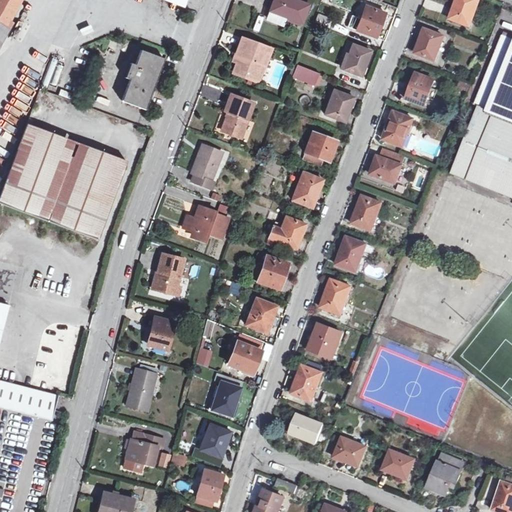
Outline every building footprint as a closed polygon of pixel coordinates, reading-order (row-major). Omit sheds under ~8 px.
[(9,25),(23,0),(0,0),(0,47),(12,27),(9,25)] [(298,0),(275,0),(271,10),(287,16),(304,23),(311,5),(298,0)] [(476,12),(480,0),(458,0),(451,18),(469,25),(474,11),(476,12)] [(361,21),(358,29),(377,37),(387,13),(370,6),(367,13),(363,22),(361,21)] [(284,25),(287,16),(271,10),(268,19),(284,25)] [(318,13),(314,23),(325,27),(329,17),(318,13)] [(349,26),(355,28),(359,17),(354,15),(349,26)] [(443,44),(446,36),(427,28),(417,53),(434,60),(441,43),(443,44)] [(478,53),(481,43),(455,35),(451,48),(464,52),(465,49),(478,53)] [(511,38),(504,35),(476,105),(479,105),(452,172),(511,196),(511,38)] [(236,72),(256,80),(259,73),(263,75),(269,57),(274,59),(278,48),(273,46),(272,49),(245,38),(238,54),(242,56),(240,63),(236,72)] [(355,44),(345,69),(363,76),(372,51),(355,44)] [(143,50),(137,65),(132,63),(127,77),(131,79),(123,100),(147,109),(166,59),(143,50)] [(299,65),(294,77),(316,85),(320,73),(299,65)] [(426,105),(429,97),(432,90),(436,79),(419,72),(415,83),(411,82),(405,97),(426,105)] [(461,81),(459,87),(469,91),(471,85),(461,81)] [(438,92),(432,90),(429,97),(435,100),(438,92)] [(338,91),(332,107),(329,106),(326,114),(345,122),(355,97),(338,91)] [(233,95),(227,111),(230,112),(223,130),(242,137),(255,103),(233,95)] [(384,139),(402,145),(407,131),(410,132),(415,118),(395,111),(384,139)] [(20,124),(0,192),(0,206),(101,236),(125,155),(20,124)] [(407,131),(402,145),(409,148),(414,134),(410,132),(407,131)] [(306,152),(307,153),(324,159),(331,162),(337,144),(322,138),(322,135),(314,132),(306,152)] [(443,145),(421,137),(417,149),(438,157),(443,145)] [(213,179),(215,175),(224,152),(204,144),(194,172),(197,173),(194,180),(213,188),(216,180),(213,179)] [(321,165),(324,159),(307,153),(305,159),(321,165)] [(379,156),(372,174),(397,183),(404,165),(379,156)] [(307,172),(301,187),(298,186),(293,199),(313,207),(324,179),(307,172)] [(376,215),(378,216),(383,203),(364,195),(353,223),(369,229),(371,229),(376,215)] [(206,241),(209,233),(223,238),(230,218),(216,213),(217,210),(201,205),(198,214),(200,215),(199,218),(189,215),(184,227),(199,232),(197,237),(206,241)] [(281,229),(274,226),(269,237),(297,247),(306,223),(290,217),(286,225),(284,224),(281,229)] [(281,229),(284,224),(276,220),(274,226),(281,229)] [(349,236),(343,250),(346,251),(340,265),(358,272),(369,243),(349,236)] [(153,288),(175,294),(178,285),(185,258),(165,252),(159,275),(157,275),(153,288)] [(267,256),(263,266),(258,280),(282,288),(287,274),(284,274),(288,263),(267,256)] [(252,278),(258,280),(263,266),(257,264),(252,278)] [(347,300),(353,286),(333,279),(323,307),(340,313),(345,300),(347,300)] [(231,282),(228,293),(238,295),(241,285),(231,282)] [(271,324),(278,306),(276,305),(257,297),(247,324),(267,332),(270,323),(271,324)] [(0,345),(10,305),(0,302),(0,345)] [(157,317),(149,345),(168,350),(175,322),(157,317)] [(321,323),(311,348),(334,357),(344,332),(321,323)] [(239,339),(239,341),(261,351),(264,344),(241,335),(239,339)] [(235,350),(239,341),(239,339),(235,337),(231,348),(235,350)] [(261,351),(239,341),(235,350),(229,364),(253,373),(262,351),(261,351)] [(200,347),(194,363),(206,367),(212,351),(200,347)] [(355,377),(361,363),(356,361),(350,375),(355,377)] [(318,387),(324,373),(304,365),(293,393),(310,400),(316,386),(318,387)] [(137,368),(127,406),(147,411),(157,373),(137,368)] [(237,402),(244,382),(217,373),(215,380),(220,382),(211,409),(230,416),(235,401),(237,402)] [(0,380),(0,407),(52,420),(58,396),(0,380)] [(298,414),(291,433),(317,443),(325,424),(298,414)] [(204,440),(200,449),(195,447),(191,455),(220,466),(223,459),(221,458),(232,431),(213,424),(206,441),(204,440)] [(132,440),(142,442),(145,434),(135,431),(132,440)] [(146,443),(142,442),(132,440),(131,440),(127,458),(124,467),(141,471),(144,462),(153,465),(158,447),(162,448),(164,439),(149,435),(146,443)] [(351,443),(352,440),(344,436),(336,457),(360,466),(366,449),(351,443)] [(408,478),(416,459),(392,450),(385,466),(394,470),(393,472),(408,478)] [(163,452),(160,465),(167,467),(171,454),(163,452)] [(174,453),(171,462),(184,465),(187,457),(174,453)] [(438,491),(447,495),(452,485),(457,487),(463,471),(466,463),(443,453),(430,485),(439,489),(438,491)] [(204,469),(197,495),(215,500),(222,474),(204,469)] [(279,478),(276,486),(295,494),(298,486),(279,478)] [(511,511),(511,483),(503,481),(494,509),(501,511),(511,511)] [(278,511),(285,497),(267,490),(257,511),(278,511)] [(104,491),(101,503),(106,504),(103,511),(131,511),(135,500),(104,491)]
